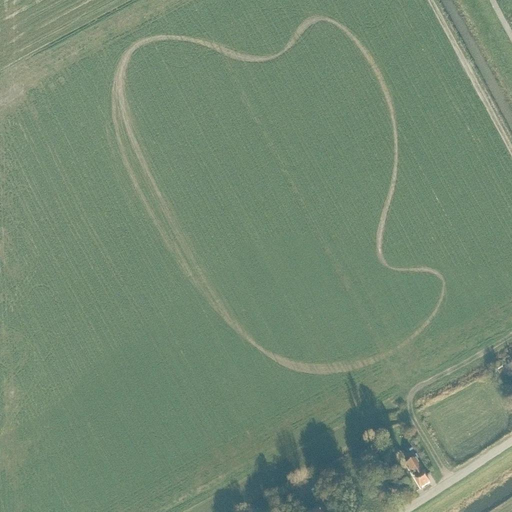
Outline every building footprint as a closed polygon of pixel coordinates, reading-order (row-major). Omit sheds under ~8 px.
[(406,464),(400,454),(398,455),(396,456),(402,467),(406,464)] [(419,491),(429,485),(415,461),(405,467),(419,491)] [(394,504),(408,495),(401,483),(395,487),(394,485),(386,490),(394,504)] [(333,511),(327,502),(311,511),(333,511)] [(260,509),(261,511),(267,511),(273,508),(270,503),(260,509)]
